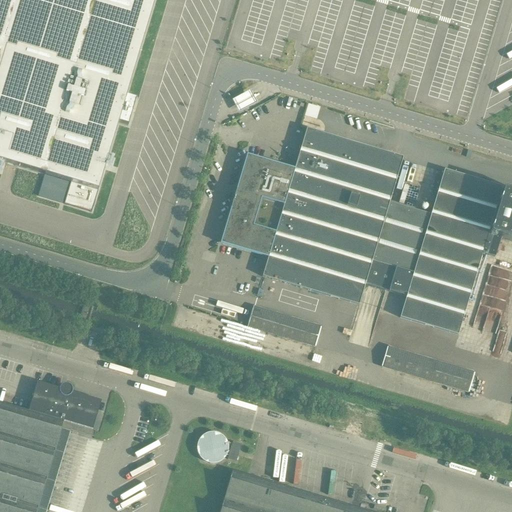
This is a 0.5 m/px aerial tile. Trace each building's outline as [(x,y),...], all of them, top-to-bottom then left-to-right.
[(0,0),(0,162),(44,175),(38,197),(91,213),(118,124),(128,127),(136,100),(126,97),(155,0),(0,0)] [(249,92),(231,102),(238,115),(257,105),(249,92)] [(457,335),(481,255),(494,259),(500,240),(511,243),(511,193),(500,190),(501,188),(443,171),(429,216),(388,204),(401,159),(305,130),(293,170),(246,156),(219,245),(266,259),(261,277),(357,306),(364,284),(365,284),(405,296),(398,318),(457,335)] [(247,327),(316,348),(321,328),(253,308),(247,327)] [(469,394),(474,374),(387,348),(381,367),(469,394)] [(304,511),(0,421),(0,511),(304,511)]
